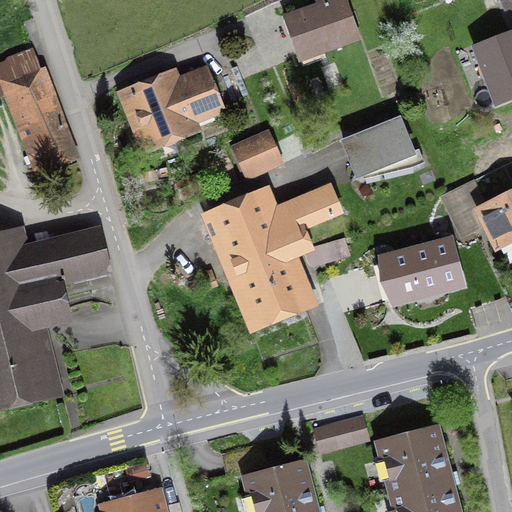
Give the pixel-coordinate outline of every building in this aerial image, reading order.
[(364,50),(348,0),(330,0),(280,15),(297,71),(364,50)] [(511,0),(500,0),(504,11),(511,7),(511,0)] [(511,22),(475,37),(504,108),(511,105),(511,22)] [(122,96),(148,168),(237,135),(211,63),(122,96)] [(0,81),(0,84),(31,172),(74,157),(43,67),(0,81)] [(405,119),(351,140),(364,174),(418,153),(405,119)] [(270,132),(236,148),(252,182),(286,166),(270,132)] [(205,217),(255,334),(321,306),(301,260),(320,251),(311,231),(347,216),(333,183),(282,205),(274,188),(205,217)] [(476,184),(443,201),(467,247),(491,234),(480,211),(488,207),(476,184)] [(491,234),(502,254),(511,249),(511,194),(488,207),(480,211),(491,234)] [(0,412),(65,397),(49,330),(77,323),(68,286),(113,275),(102,228),(30,245),(26,229),(0,234),(0,412)] [(390,304),(469,285),(456,231),(377,251),(390,304)] [(214,277),(199,284),(204,296),(220,289),(214,277)] [(365,418),(316,431),(323,456),(372,442),(365,418)] [(397,511),(464,511),(441,424),(378,441),(397,511)] [(253,511),(323,511),(309,460),(244,478),(253,511)] [(103,511),(169,511),(163,488),(101,503),(103,511)]
